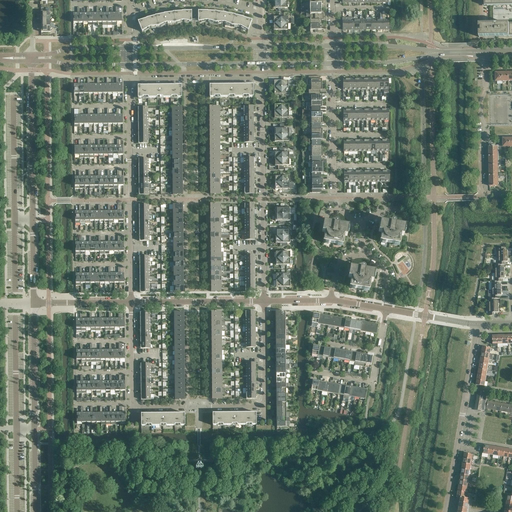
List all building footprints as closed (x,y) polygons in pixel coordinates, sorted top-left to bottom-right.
[(321,9),(321,4),(323,4),(323,1),(310,1),(310,9),(321,9)] [(502,6),(497,6),(493,6),(493,24),(499,24),(500,30),(499,30),(499,31),(500,31),(500,35),(499,35),(499,37),(509,37),(508,25),(511,24),(511,5),(507,6),(502,6)] [(321,14),(321,9),(310,9),(310,17),(323,17),(323,14),(321,14)] [(184,21),(192,22),(192,11),(191,11),(191,12),(182,12),(173,13),(175,24),(182,21),(184,21)] [(198,11),(198,20),(198,22),(206,21),(208,21),(215,23),(217,13),(217,12),(208,12),(198,12),(198,11)] [(175,24),(173,13),(164,14),(164,15),(155,16),(155,17),(158,27),(165,24),(167,23),(175,24)] [(232,26),(235,16),(226,14),(217,13),(215,23),(223,23),(225,23),(232,26)] [(248,31),(252,21),(243,18),(235,16),(232,26),(239,27),(241,27),(248,31)] [(158,27),(155,17),(146,19),(147,19),(138,22),(142,32),(149,28),(151,27),(158,27)] [(321,25),(321,20),(323,20),(323,17),(310,17),(310,25),(321,25)] [(321,30),(321,25),(310,25),(310,33),(323,33),(323,30),(321,30)] [(322,85),(322,79),(320,79),(320,76),(308,76),(308,80),(311,80),(311,85),(322,85)] [(253,97),(253,91),(253,85),(210,86),(210,97),(253,97)] [(322,90),(322,85),(311,85),(311,90),(309,90),(309,93),(320,93),(320,90),(322,90)] [(182,98),(182,92),(181,86),(138,86),(138,98),(182,98)] [(322,101),(322,96),(320,96),(320,93),(309,93),(309,97),(311,97),(311,101),(322,101)] [(322,107),(322,101),(311,101),(311,106),(309,106),(309,110),(320,110),(320,107),(322,107)] [(322,118),(322,113),(320,113),(320,110),(309,110),(309,113),(311,113),(311,118),(322,118)] [(322,123),(322,118),(311,118),(311,123),(309,123),(309,126),(320,126),(320,123),(322,123)] [(322,135),(322,129),(320,129),(320,126),(309,126),(309,130),(311,130),(311,135),(322,135)] [(322,140),(322,135),(311,135),(311,139),(309,140),(309,143),(321,143),(321,140),(322,140)] [(322,151),(322,146),(321,146),(321,143),(309,143),(309,146),(311,146),(311,151),(322,151)] [(492,147),(491,147),(489,147),(489,155),(488,155),(488,157),(489,157),(489,165),(498,165),(497,147),(494,147),(492,147)] [(322,157),(322,151),(311,151),(312,156),(309,156),(309,160),(321,160),(321,157),(322,157)] [(322,168),(322,162),(321,162),(321,160),(309,160),(309,163),(312,163),(312,168),(322,168)] [(498,186),(498,175),(498,165),(489,165),(489,175),(488,175),(488,177),(490,177),(490,186),(498,186)] [(322,173),(322,168),(312,168),(312,173),(309,173),(309,176),(321,176),(321,173),(322,173)] [(322,184),(322,179),(321,179),(321,176),(309,176),(309,180),(312,180),(312,185),(322,184)] [(323,190),(322,184),(312,185),(312,189),(309,189),(309,193),(321,193),(321,190),(323,190)] [(404,236),(404,231),(406,231),(406,230),(406,229),(406,228),(404,228),(405,226),(396,224),(396,223),(396,222),(395,221),(394,220),(393,220),(392,220),(391,221),(390,221),(390,222),(389,222),(389,223),(381,222),(381,224),(379,223),(379,224),(379,225),(379,226),(378,227),(379,227),(379,232),(381,232),(380,241),(385,242),(385,243),(394,244),(394,243),(399,244),(401,235),(402,236),(404,236)] [(347,236),(348,232),(349,232),(349,231),(349,230),(349,229),(349,228),(348,228),(348,226),(340,225),(340,224),(340,223),(339,223),(339,222),(338,222),(338,221),(337,221),(336,221),(335,221),(334,221),(333,222),(333,223),(332,224),(324,222),(324,224),(323,224),(322,225),(322,226),(322,227),(323,227),(322,232),(325,233),(323,242),(329,242),(328,243),(337,245),(337,244),(343,245),(344,236),(347,236)] [(508,256),(508,251),(506,251),(506,248),(498,248),(498,257),(508,256)] [(508,262),(508,256),(498,257),(498,265),(502,265),(506,265),(506,262),(508,262)] [(505,273),(505,268),(502,268),(502,265),(498,265),(495,265),(495,273),(505,273)] [(373,281),(374,277),(375,277),(375,276),(375,275),(375,274),(375,273),(374,274),(374,271),(366,270),(366,269),(366,268),(365,267),(364,266),(363,266),(362,266),(361,266),(360,267),(359,267),(359,268),(359,269),(351,267),(350,270),(349,269),(349,270),(348,271),(348,272),(349,273),(348,277),(351,278),(350,287),(355,288),(364,290),(364,289),(369,290),(370,281),(373,282),(373,281)] [(505,279),(505,273),(495,273),(495,282),(499,282),(503,282),(503,279),(505,279)] [(502,290),(502,284),(499,284),(499,282),(495,282),(492,282),(492,290),(502,290)] [(502,296),(502,290),(492,290),(492,298),(492,299),(496,299),(500,299),(500,296),(502,296)] [(498,307),(498,301),(496,301),(496,299),(492,299),(492,298),(488,298),(489,307),(498,307)] [(499,313),(498,307),(489,307),(489,316),(496,316),(496,313),(499,313)] [(494,410),(495,403),(488,402),(487,409),(494,410)] [(501,411),(502,404),(495,403),(494,410),(501,411)] [(508,412),(509,405),(502,404),(501,411),(508,412)] [(185,426),(185,413),(141,414),(141,426),(185,426)] [(256,425),(256,413),(212,413),(213,425),(256,425)] [(467,511),(469,499),(465,498),(461,498),(458,511),(467,511)]
